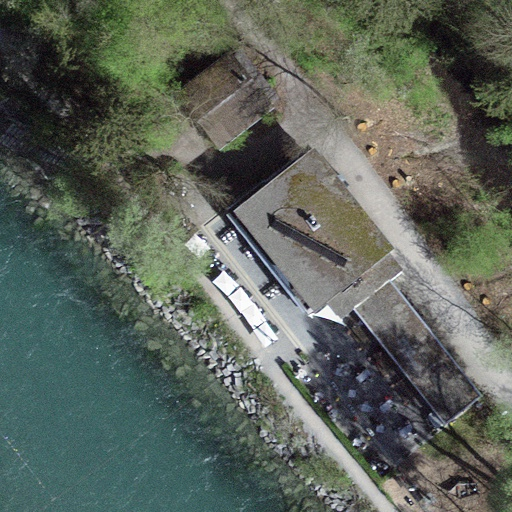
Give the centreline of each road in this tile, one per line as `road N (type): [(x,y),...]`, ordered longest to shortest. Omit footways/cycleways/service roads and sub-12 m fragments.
road 1 (track): [(317,111),(511,384)]
road 2 (track): [(317,111),(195,206)]
